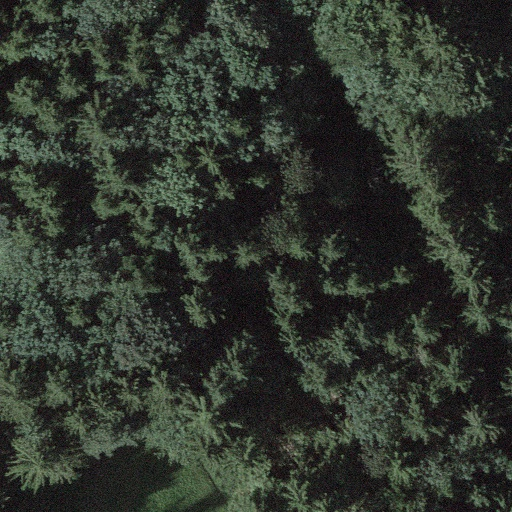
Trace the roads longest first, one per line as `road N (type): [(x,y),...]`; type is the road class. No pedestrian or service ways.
road 1 (track): [(300,0),(434,205),(511,369)]
road 2 (track): [(253,511),(190,418),(165,396),(138,390),(98,412),(27,511)]
